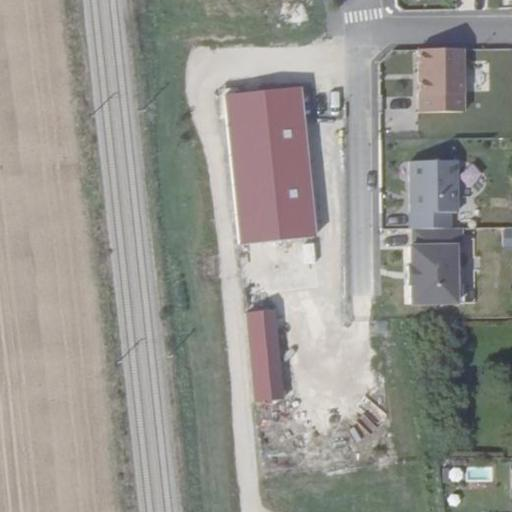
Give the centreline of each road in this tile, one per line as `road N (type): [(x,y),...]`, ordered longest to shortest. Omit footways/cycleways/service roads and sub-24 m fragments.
road 1 (residential): [(367,45),(364,317)]
road 2 (residential): [(511,36),(367,45)]
